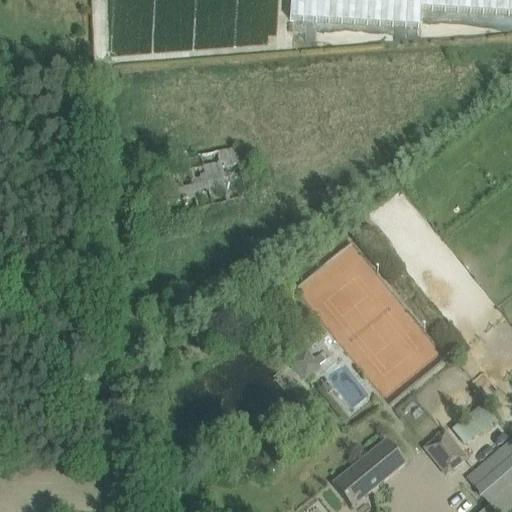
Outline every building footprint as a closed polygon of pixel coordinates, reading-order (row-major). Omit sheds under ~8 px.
[(511,0),(291,0),(291,20),(419,27),(420,9),(511,14),(511,0)] [(236,202),(247,200),(237,150),(159,167),(157,159),(136,164),(139,180),(140,181),(160,177),(169,218),(224,206),(236,202)] [(305,349),(287,364),(303,383),(321,368),(319,365),(325,360),(320,354),(314,359),(305,349)] [(425,450),(449,476),(471,456),(446,430),(425,450)] [(511,440),(473,473),(506,511),(508,511),(511,509),(511,440)] [(351,509),(406,465),(386,441),(332,485),(351,509)]
